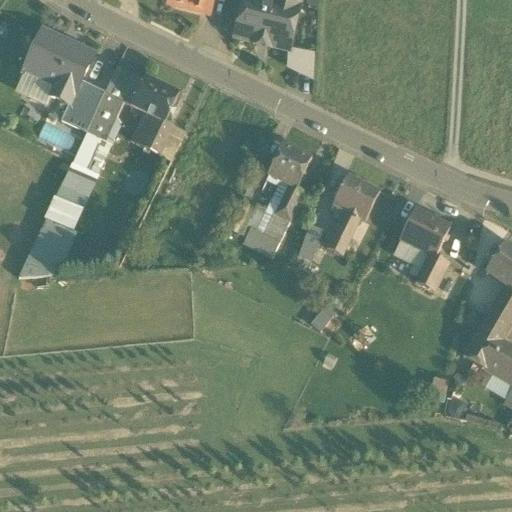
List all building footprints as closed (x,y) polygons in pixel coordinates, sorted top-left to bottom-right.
[(170,0),(169,7),(208,16),(212,0),(170,0)] [(270,48),(287,52),(298,10),(297,10),(299,0),(273,0),(273,4),(256,0),(245,0),(235,39),(253,43),(252,45),(270,49),(270,48)] [(320,10),(320,0),(307,0),(306,6),(320,10)] [(42,34),(23,74),(54,89),(49,99),(68,108),(69,109),(80,85),(93,58),(42,34)] [(280,68),(283,56),(264,51),(261,63),(280,68)] [(287,73),(313,85),(315,55),(288,54),(287,73)] [(123,107),(130,110),(142,85),(116,72),(104,96),(123,106),(123,107)] [(45,107),(49,99),(54,89),(23,74),(22,76),(24,77),(20,87),(21,96),(45,107)] [(130,110),(146,118),(164,126),(164,125),(178,97),(145,80),(142,85),(130,110)] [(86,136),(90,126),(104,96),(80,85),(69,109),(68,108),(60,124),(86,136)] [(123,106),(104,96),(90,126),(110,135),(123,107),(123,106)] [(221,177),(223,173),(245,128),(212,112),(196,144),(188,161),(221,177)] [(173,130),(164,125),(164,126),(146,118),(132,146),(159,159),(173,131),(173,130)] [(72,166),(97,178),(115,138),(110,135),(90,126),(86,136),(72,166)] [(159,159),(170,164),(183,136),(173,131),(159,159)] [(188,161),(196,144),(183,138),(167,171),(181,177),(188,161)] [(268,179),(288,189),(296,192),(311,161),(282,147),(267,178),(268,179)] [(81,213),(97,178),(72,166),(56,201),(81,213)] [(223,173),(221,177),(213,193),(228,200),(238,180),(223,173)] [(277,190),(266,212),(255,234),(263,238),(273,217),(274,217),(288,189),(268,179),(265,184),(277,190)] [(332,209),(344,215),(360,222),(364,225),(379,195),(347,179),(332,209)] [(304,195),(296,192),(288,189),(274,217),(289,225),(304,195)] [(81,213),(56,201),(46,222),(71,233),(81,213)] [(227,231),(242,238),(246,229),(254,211),(239,204),(227,231)] [(246,229),(250,231),(255,234),(266,212),(256,207),(254,211),(246,229)] [(428,258),(434,261),(435,260),(450,230),(415,213),(400,244),(428,258)] [(341,259),(360,222),(344,215),(326,252),(341,259)] [(273,217),(263,238),(279,246),(289,225),(274,217),(273,217)] [(55,279),(75,235),(71,233),(46,222),(20,280),(55,279)] [(299,255),(313,260),(323,234),(309,229),(299,255)] [(272,261),(279,246),(263,238),(255,234),(250,231),(243,245),(272,261)] [(428,258),(400,244),(392,260),(412,270),(408,278),(416,282),(428,258)] [(504,289),(511,294),(511,250),(505,246),(484,275),(504,289)] [(313,260),(299,255),(296,264),(309,269),(313,260)] [(414,286),(434,296),(449,267),(435,260),(434,261),(428,258),(416,282),(414,286)] [(503,408),(511,412),(511,350),(502,344),(511,327),(511,294),(504,289),(462,360),(493,378),(511,389),(511,392),(505,403),(503,408)] [(505,403),(511,392),(511,389),(493,378),(485,391),(505,403)] [(430,396),(444,399),(447,385),(433,381),(430,396)]
